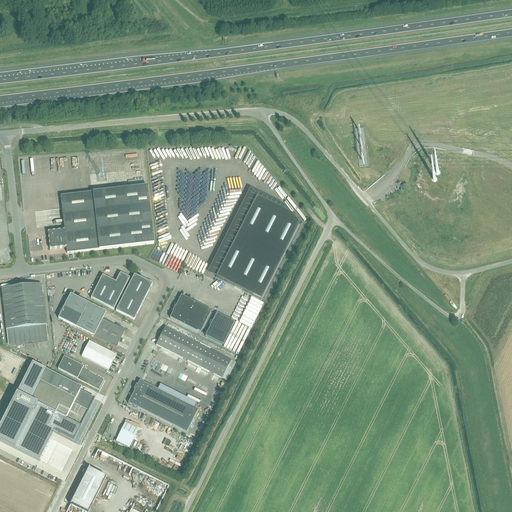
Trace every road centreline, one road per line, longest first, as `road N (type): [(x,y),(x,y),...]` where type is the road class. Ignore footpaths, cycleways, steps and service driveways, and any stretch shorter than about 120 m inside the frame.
road 1 (motorway): [(0,100),(511,32)]
road 2 (motorway): [(511,13),(0,80)]
road 3 (unclassified): [(20,270),(132,260),(166,283),(55,511)]
road 4 (unclassified): [(187,511),(333,218)]
road 5 (unclassified): [(462,273),(421,263),(310,134),(292,119),(260,111)]
road 6 (unclassified): [(5,133),(260,111)]
road 7 (unclassified): [(333,218),(451,316),(461,314),(462,273)]
road 8 (unclassified): [(20,270),(5,133)]
road 9 (unclassified): [(260,111),(333,218)]
